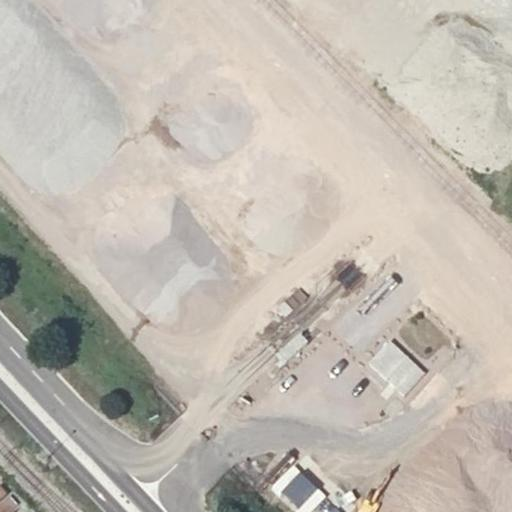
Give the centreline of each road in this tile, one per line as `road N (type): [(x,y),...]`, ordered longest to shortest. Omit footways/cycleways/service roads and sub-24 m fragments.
road 1 (unknown): [(221,401),(0,149)]
road 2 (unknown): [(221,401),(272,429),(367,423),(452,374),(511,315)]
road 3 (unknown): [(431,199),(348,260),(221,401)]
road 4 (unknown): [(227,0),(431,199)]
road 5 (tertiary): [(0,370),(130,511)]
road 6 (unknown): [(107,487),(221,401)]
